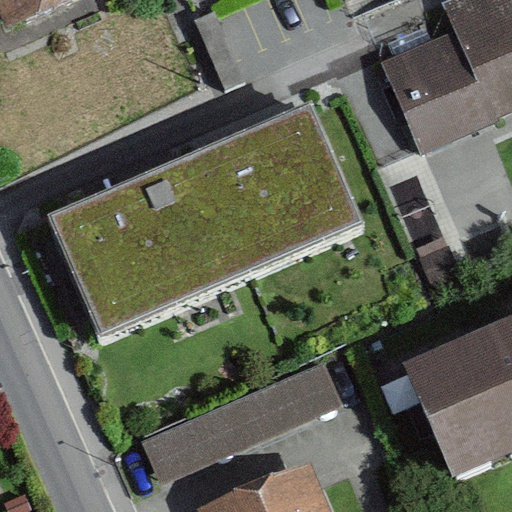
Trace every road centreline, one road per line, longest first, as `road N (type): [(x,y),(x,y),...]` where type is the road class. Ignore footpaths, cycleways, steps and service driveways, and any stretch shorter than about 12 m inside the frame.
road 1 (unknown): [(0,193),(416,0)]
road 2 (tertiary): [(78,511),(0,344)]
